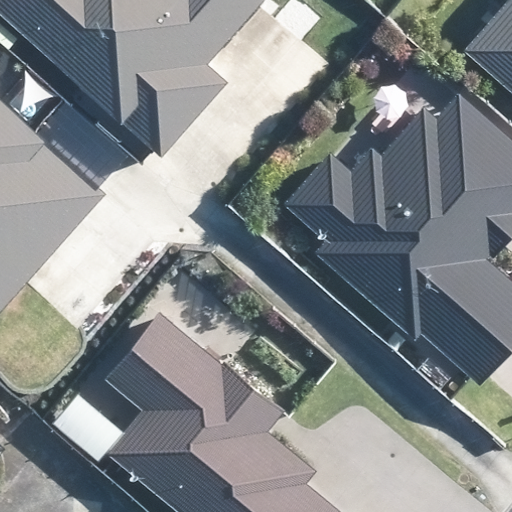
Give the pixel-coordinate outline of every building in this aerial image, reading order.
[(265,0),(0,0),(0,7),(165,153),(230,80),(210,62),(265,0)] [(511,7),(473,52),(511,86),(511,7)] [(511,234),(511,137),(450,87),(370,185),(336,158),(294,209),(321,231),(330,260),(481,385),(511,347),(511,270),(494,256),(511,234)] [(0,313),(106,192),(0,99),(0,313)] [(286,410),(167,314),(114,379),(152,410),(116,454),(187,511),(342,511),(304,481),(316,467),(270,430),(286,410)]
